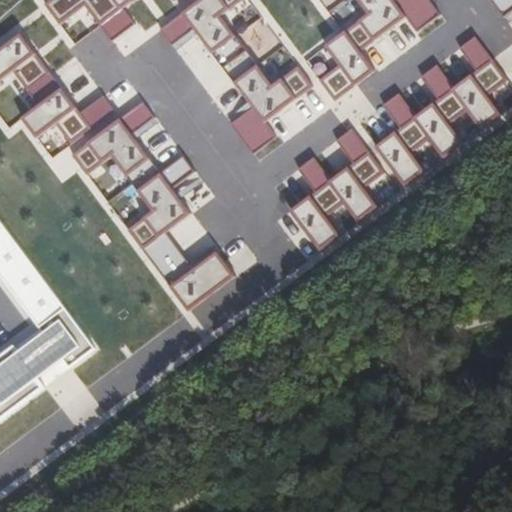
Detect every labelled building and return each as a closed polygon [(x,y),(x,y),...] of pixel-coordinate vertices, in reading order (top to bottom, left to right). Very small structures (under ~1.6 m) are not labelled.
[(124,9),(136,0),(50,0),(45,4),(60,25),(86,6),(113,42),(136,25),(124,9)] [(173,46),(195,30),(254,108),(231,125),(254,155),(278,138),(267,123),(314,88),(299,67),(274,86),(222,17),(244,0),(202,0),(161,31),(173,46)] [(362,52),(407,19),(418,33),(441,16),(428,0),(399,0),(396,3),(393,0),(358,0),(369,15),(326,47),(341,66),(320,81),(336,102),(377,72),(362,52)] [(511,0),(490,0),(504,19),(511,13),(511,0)] [(72,145),(116,112),(104,97),(81,114),(22,34),(0,50),(0,82),(14,72),(39,106),(23,118),(38,139),(57,125),(72,145)] [(445,159),(465,144),(451,125),(468,112),(483,131),(503,116),(489,97),(509,81),(476,38),(460,49),(477,72),(455,89),(438,66),(422,78),(439,101),(417,118),(400,95),(384,106),(401,129),(376,148),(406,188),(427,173),(413,154),(430,140),(445,159)] [(167,233),(192,214),(173,190),(196,173),(184,157),(162,174),(133,136),(155,118),(143,102),(73,156),(88,176),(113,157),(154,211),(129,230),(190,312),(237,277),(218,252),(195,270),(167,233)] [(360,222),(380,207),(366,188),(386,173),(353,130),(337,142),(354,164),(332,181),(315,158),(299,170),(316,193),(291,212),(322,251),(342,236),(328,217),(346,203),(360,222)] [(0,422),(46,388),(39,379),(65,360),(71,368),(96,349),(0,221),(0,422)]
